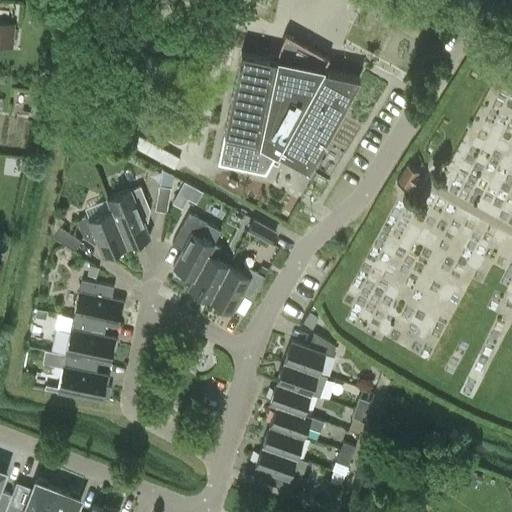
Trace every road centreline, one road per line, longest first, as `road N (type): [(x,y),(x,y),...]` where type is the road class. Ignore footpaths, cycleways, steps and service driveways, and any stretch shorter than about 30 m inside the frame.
road 1 (residential): [(483,0),(362,197),(305,245),(254,351)]
road 2 (residential): [(225,454),(133,403),(146,339),(157,304),(254,351)]
road 3 (residential): [(145,490),(0,428)]
